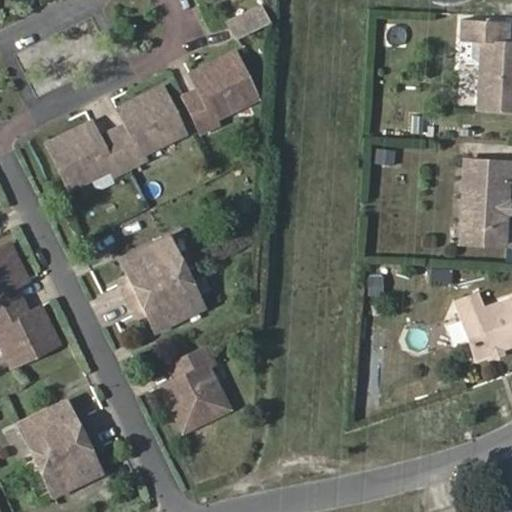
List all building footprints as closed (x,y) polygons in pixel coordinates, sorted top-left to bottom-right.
[(259,5),(230,19),(238,36),(268,21),(259,5)] [(462,41),(481,41),(477,108),(511,110),(511,40),(507,41),(507,20),(463,18),(462,41)] [(235,49),(191,71),(198,85),(201,91),(186,99),(202,130),(217,121),(215,116),(256,94),(235,49)] [(126,119),(129,127),(115,133),(130,163),(143,157),(141,152),(184,131),(162,85),(120,106),(126,119)] [(186,99),(201,91),(198,85),(183,92),(186,99)] [(97,133),(91,119),(48,141),(69,186),(112,165),(116,171),(130,163),(115,133),(101,140),(97,133)] [(126,119),(112,126),(115,133),(129,127),(126,119)] [(115,133),(112,126),(97,133),(101,140),(115,133)] [(396,151),(379,149),(377,166),(395,167),(396,151)] [(511,160),(463,158),(459,242),(505,243),(506,213),(507,199),(508,180),(511,179),(511,160)] [(130,277),(120,283),(128,298),(185,269),(168,234),(120,258),(130,277)] [(12,242),(0,247),(0,308),(19,298),(14,286),(21,282),(29,278),(12,242)] [(444,282),(445,269),(429,268),(429,281),(444,282)] [(155,327),(202,304),(185,269),(128,298),(134,312),(145,308),(155,327)] [(453,283),(454,269),(445,269),(444,282),(453,283)] [(19,298),(26,294),(21,282),(14,286),(19,298)] [(511,292),(458,313),(473,355),(490,349),(500,346),(511,341),(511,292)] [(33,308),(26,294),(19,298),(26,312),(33,308)] [(33,308),(26,312),(19,298),(0,308),(0,333),(15,363),(61,341),(42,304),(33,308)] [(213,360),(205,345),(168,364),(175,378),(162,385),(183,429),(229,405),(208,363),(213,360)] [(491,354),(501,351),(500,346),(490,349),(491,354)] [(67,398),(19,421),(37,458),(94,429),(86,414),(78,418),(67,398)] [(104,447),(94,429),(37,458),(54,493),(102,469),(94,453),(104,447)]
